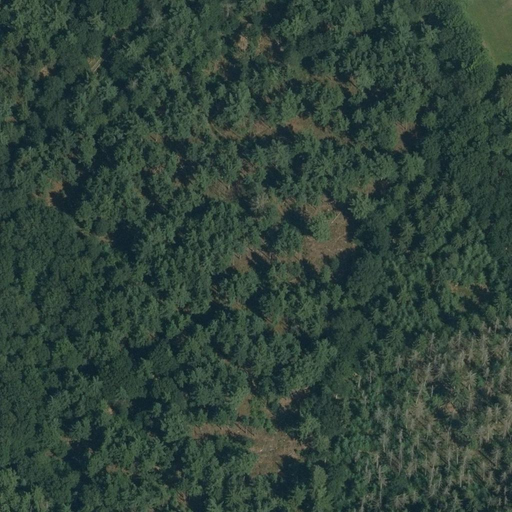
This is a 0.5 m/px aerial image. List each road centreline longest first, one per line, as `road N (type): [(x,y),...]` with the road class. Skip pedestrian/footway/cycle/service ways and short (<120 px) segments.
road 1 (track): [(326,511),(342,360),(380,254),(423,177)]
road 2 (track): [(0,183),(151,0)]
road 3 (track): [(431,0),(511,164)]
